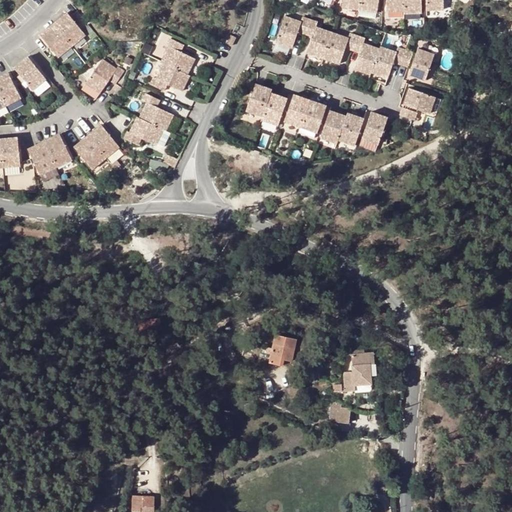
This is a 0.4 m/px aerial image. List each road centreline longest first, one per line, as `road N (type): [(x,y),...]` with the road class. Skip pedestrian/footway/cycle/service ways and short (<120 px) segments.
road 1 (residential): [(420,347),(306,312),(247,317),(179,336),(137,391),(151,466)]
road 2 (residential): [(481,114),(382,172),(252,198),(217,214)]
road 3 (tertiary): [(217,214),(297,241),(374,283),(410,320),(420,347)]
road 4 (residential): [(22,37),(79,102),(36,127),(0,129)]
road 5 (tertiary): [(420,352),(408,511)]
road 6 (tertiary): [(0,210),(97,221),(158,214)]
road 7 (residential): [(385,102),(236,53)]
